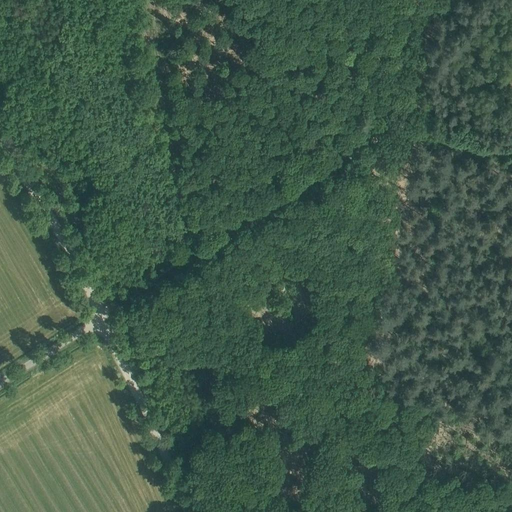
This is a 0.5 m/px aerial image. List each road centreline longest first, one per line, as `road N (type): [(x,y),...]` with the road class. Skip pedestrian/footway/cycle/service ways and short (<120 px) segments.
road 1 (track): [(185,511),(102,316),(0,132)]
road 2 (track): [(322,511),(402,130)]
road 3 (track): [(402,130),(429,0)]
road 4 (unclassified): [(0,384),(102,316)]
